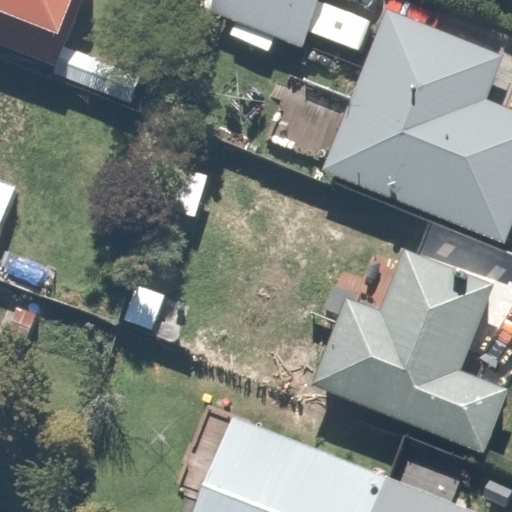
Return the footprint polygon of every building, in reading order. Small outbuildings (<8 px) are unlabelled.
[(328,2),(322,0),(0,0),(0,32),(72,60),(94,0),(220,0),(214,16),(310,52),(328,2)] [(505,245),(511,228),(511,109),(503,105),(511,83),(511,59),(399,13),(332,173),(505,245)] [(0,182),(0,230),(15,188),(0,182)] [(396,217),(317,184),(295,236),(373,270),(396,217)] [(353,302),(318,392),(481,455),(508,385),(470,370),(501,289),(414,255),(391,317),(353,302)] [(134,282),(119,321),(191,350),(206,311),(134,282)] [(476,511),(245,420),(207,511),(476,511)]
